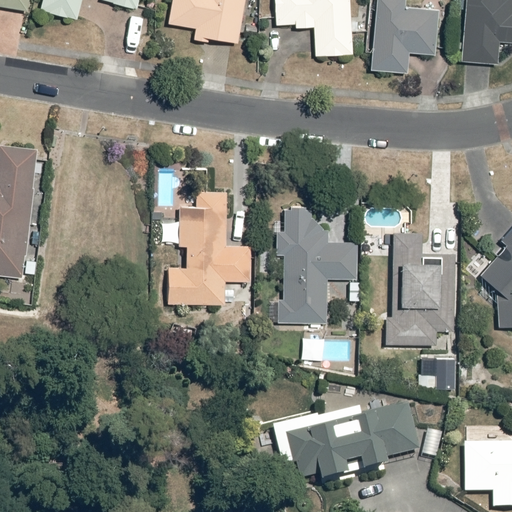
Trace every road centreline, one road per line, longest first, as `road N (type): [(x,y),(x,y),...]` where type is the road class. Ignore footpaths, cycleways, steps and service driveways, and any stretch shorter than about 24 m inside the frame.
road 1 (residential): [(0,75),(344,128),(422,130),(511,117)]
road 2 (track): [(96,480),(128,448),(51,496),(4,482),(0,473)]
